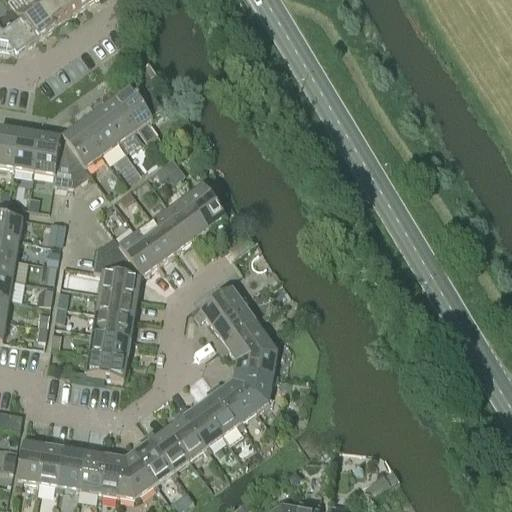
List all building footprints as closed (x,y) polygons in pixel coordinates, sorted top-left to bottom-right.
[(52,0),(37,0),(30,5),(52,35),(69,23),(52,0)] [(85,11),(77,0),(52,0),(69,23),(85,11)] [(77,0),(85,11),(101,0),(77,0)] [(13,17),(19,25),(20,25),(35,47),(52,35),(30,5),(13,17)] [(14,62),(35,47),(20,25),(19,25),(0,39),(0,59),(8,61),(11,58),(14,62)] [(130,94),(113,107),(136,138),(153,125),(150,122),(162,113),(150,97),(156,92),(152,86),(158,82),(149,69),(130,82),(138,93),(132,97),(130,94)] [(119,150),(136,138),(113,107),(97,118),(119,150)] [(102,162),(119,150),(97,118),(80,130),(102,162)] [(86,174),(102,162),(80,130),(63,142),(86,174)] [(0,171),(14,174),(20,136),(0,133),(0,171)] [(14,174),(34,177),(41,140),(20,136),(14,174)] [(34,177),(55,181),(61,143),(41,140),(34,177)] [(92,182),(86,174),(63,142),(63,143),(62,143),(74,194),(92,182)] [(53,191),(74,194),(62,143),(61,143),(55,181),(53,191)] [(166,169),(163,171),(176,188),(185,181),(172,165),(166,169)] [(161,173),(155,177),(161,185),(168,180),(162,172),(161,173)] [(204,192),(186,204),(209,235),(226,223),(204,192)] [(1,195),(0,201),(0,209),(8,211),(10,196),(1,195)] [(129,196),(119,203),(124,211),(134,203),(129,196)] [(30,203),(28,215),(37,217),(39,205),(30,203)] [(186,204),(170,216),(192,247),(209,235),(186,204)] [(170,216),(153,228),(175,259),(192,247),(170,216)] [(0,221),(0,243),(19,246),(23,225),(0,221)] [(159,271),(175,259),(153,228),(137,240),(159,271)] [(52,230),(49,250),(61,252),(64,232),(52,230)] [(137,240),(120,252),(142,283),(159,271),(137,240)] [(19,246),(0,243),(0,263),(16,266),(19,246)] [(114,244),(97,256),(141,284),(141,283),(142,283),(120,252),(114,244)] [(141,284),(97,256),(93,277),(103,279),(141,285),(141,284)] [(49,257),(47,270),(57,271),(59,258),(49,257)] [(0,263),(0,284),(13,287),(16,266),(0,263)] [(45,271),(43,284),(54,286),(56,273),(45,271)] [(103,279),(100,299),(137,305),(141,285),(103,279)] [(0,284),(0,305),(10,307),(13,287),(0,284)] [(213,334),(244,312),(235,298),(238,296),(235,292),(194,322),(199,328),(206,324),(213,334)] [(40,297),(38,310),(50,312),(52,299),(40,297)] [(60,299),(58,312),(66,314),(69,300),(60,299)] [(137,305),(100,299),(96,319),(134,326),(137,305)] [(0,305),(0,325),(6,327),(10,307),(0,305)] [(244,312),(213,334),(221,345),(214,349),(218,356),(259,326),(257,323),(254,326),(244,312)] [(57,313),(55,328),(64,329),(66,315),(57,313)] [(40,319),(39,330),(47,332),(49,320),(40,319)] [(96,319),(93,339),(131,346),(134,326),(96,319)] [(237,367),(268,345),(258,331),(261,329),(259,326),(218,356),(223,362),(229,357),(237,367)] [(39,332),(38,345),(45,346),(47,333),(39,332)] [(93,339),(90,360),(128,366),(131,346),(93,339)] [(52,345),(51,353),(59,354),(60,346),(52,345)] [(235,377),(277,384),(277,381),(274,380),(277,358),(268,345),(237,367),(235,377)] [(124,387),(128,366),(90,360),(86,381),(124,387)] [(234,387),(256,419),(269,409),(273,387),(276,388),(277,384),(235,377),(234,387)] [(281,386),(280,393),(290,394),(291,388),(281,386)] [(212,393),(242,433),(245,431),(242,428),(256,419),(234,387),(223,395),(219,388),(212,393)] [(201,411),(223,442),(237,432),(239,435),(242,433),(212,393),(206,397),(211,404),(201,411)] [(179,416),(209,457),(211,455),(209,452),(223,442),(201,411),(190,419),(185,412),(179,416)] [(167,435),(190,466),(204,456),(206,459),(209,457),(179,416),(173,421),(178,427),(167,435)] [(7,419),(5,435),(20,438),(22,422),(7,419)] [(146,441),(175,481),(178,479),(176,476),(190,466),(167,435),(157,443),(152,436),(146,441)] [(39,490),(45,452),(33,450),(34,442),(25,440),(17,490),(22,491),(22,487),(39,490)] [(134,459),(158,494),(159,493),(157,490),(170,481),(172,484),(175,481),(146,441),(140,445),(144,452),(134,459)] [(45,452),(39,490),(56,492),(55,496),(58,497),(67,447),(59,446),(58,454),(45,452)] [(67,447),(58,497),(62,497),(63,494),(79,496),(85,458),(73,456),(74,448),(67,447)] [(98,503),(107,454),(99,452),(98,460),(85,458),(79,496),(96,499),(95,503),(98,503)] [(107,454),(98,503),(102,504),(103,500),(119,503),(126,465),(113,463),(114,455),(107,454)] [(6,458),(4,472),(13,474),(15,460),(6,458)] [(126,465),(119,503),(135,506),(153,493),(156,496),(158,494),(134,459),(126,465)] [(399,485),(392,475),(364,493),(371,503),(399,485)] [(295,477),(289,483),(295,489),(301,484),(295,477)]
